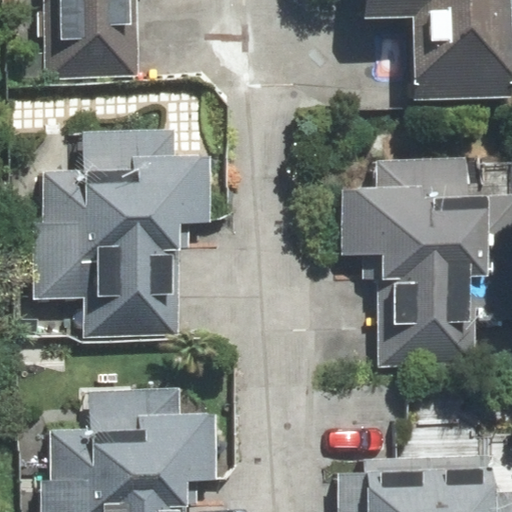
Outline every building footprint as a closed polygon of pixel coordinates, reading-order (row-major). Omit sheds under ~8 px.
[(37,0),(42,79),(123,76),(119,0),(37,0)] [(495,0),(353,0),(354,21),(410,19),(413,88),(498,85),(495,0)] [(156,137),(76,140),(78,186),(48,187),(50,235),(31,236),(33,293),(88,291),(89,327),(152,325),(148,220),(184,219),(182,167),(157,168),(156,137)] [(450,174),(367,178),(368,201),(338,202),(341,274),(371,272),(375,364),(460,360),(454,240),(506,237),(504,205),(451,208),(450,174)] [(166,395),(84,398),(85,440),(48,441),(49,490),(39,490),(39,511),(170,511),(169,482),(204,481),(202,423),(167,424),(166,395)] [(474,465),(355,469),(356,483),(337,484),(337,511),(511,511),(511,502),(475,504),(474,465)]
